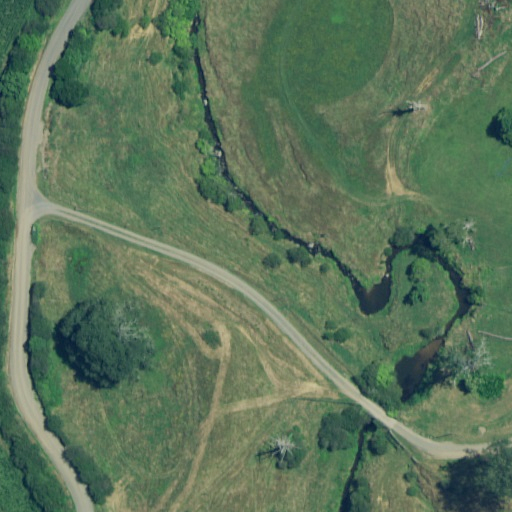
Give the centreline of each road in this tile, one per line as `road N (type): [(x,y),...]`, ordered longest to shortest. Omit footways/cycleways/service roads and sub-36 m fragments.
road 1 (unclassified): [(45,0),(1,111),(0,222)]
road 2 (unclassified): [(0,378),(69,487),(71,511)]
